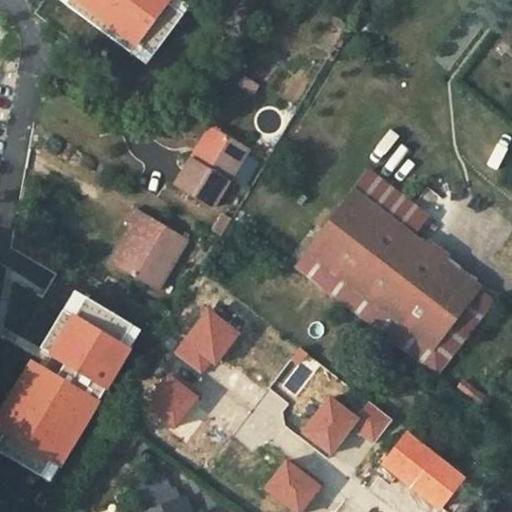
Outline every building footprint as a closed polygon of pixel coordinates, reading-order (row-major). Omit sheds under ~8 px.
[(58,0),(144,64),(190,3),(185,0),(58,0)] [(252,95),(259,85),(244,75),(237,86),(252,95)] [(211,127),(192,159),(197,162),(217,130),(211,127)] [(192,159),(176,185),(213,208),(248,149),(217,130),(197,162),(192,159)] [(425,247),(353,191),(307,251),(434,348),(480,289),(444,261),(425,247)] [(473,202),(455,219),(475,240),(493,223),(473,202)] [(157,291),(188,239),(137,208),(128,223),(132,225),(136,228),(114,265),(157,291)] [(224,215),(214,232),(221,237),(232,219),(224,215)] [(114,265),(136,228),(132,225),(110,262),(114,265)] [(447,257),(428,242),(425,247),(444,261),(447,257)] [(61,379),(36,364),(0,422),(0,453),(50,484),(144,329),(80,290),(43,350),(69,366),(61,379)] [(214,364),(238,332),(208,309),(174,353),(200,372),(209,360),(214,364)] [(204,399),(177,378),(154,408),(181,429),(204,399)] [(463,380),(455,391),(480,411),(489,400),(463,380)] [(373,405),(364,416),(340,397),(314,430),(342,452),(361,428),(377,440),(392,420),(373,405)] [(438,509),(463,478),(408,434),(383,464),(438,509)] [(302,511),(322,487),(289,461),(266,490),(294,511),(302,511)] [(174,489),(140,502),(143,511),(148,511),(178,500),(174,489)] [(188,511),(183,499),(178,500),(148,511),(188,511)]
